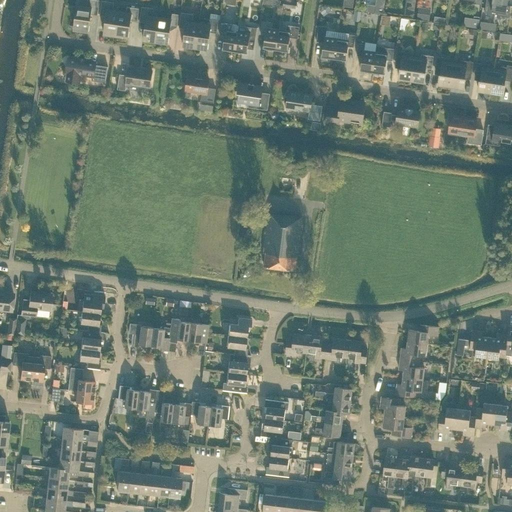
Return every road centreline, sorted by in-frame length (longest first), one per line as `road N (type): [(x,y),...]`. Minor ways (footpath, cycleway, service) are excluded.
road 1 (residential): [(60,0),(55,29),(69,43),(511,109)]
road 2 (unclassified): [(283,308),(125,283)]
road 3 (residential): [(0,405),(97,417),(115,363)]
road 4 (residential): [(369,442),(511,447)]
road 5 (residential): [(369,442),(369,393),(393,316)]
road 6 (residential): [(199,511),(208,472),(243,449),(248,402)]
road 7 (unclassified): [(125,283),(0,264)]
road 8 (unclassified): [(511,284),(393,316)]
